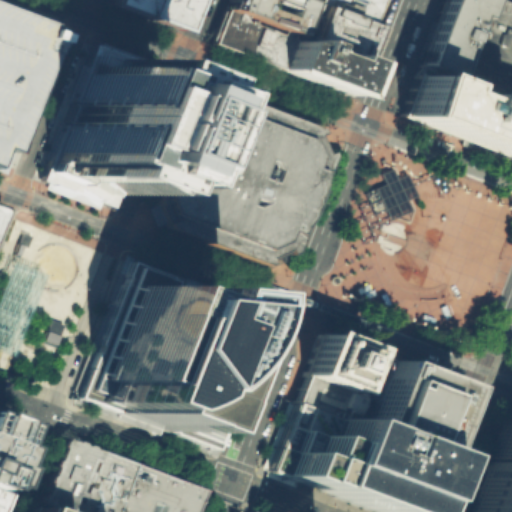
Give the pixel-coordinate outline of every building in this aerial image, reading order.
[(143,0),(103,0),(102,4),(137,17),(143,0)] [(143,0),(137,17),(172,30),(183,0),(143,0)] [(221,0),(219,8),(287,33),(299,0),(221,0)] [(302,0),(299,0),(287,33),(356,59),(368,25),(302,0)] [(377,0),(302,0),(368,25),(377,0)] [(486,0),(457,80),(416,65),(434,17),(440,0),(486,0)] [(511,76),(504,98),(457,80),(486,0),(511,0),(511,76)] [(0,161),(3,163),(48,46),(52,34),(41,30),(44,22),(0,5),(0,161)] [(287,33),(219,8),(205,43),(274,68),(287,33)] [(356,59),(287,33),(274,68),(288,74),(342,94),(356,59)] [(89,39),(36,181),(105,207),(157,65),(89,39)] [(464,142),(511,160),(511,100),(504,98),(457,80),(416,65),(396,117),(464,142)] [(146,199),(183,102),(210,90),(307,127),(320,154),(283,251),(256,263),(159,226),(146,199)] [(361,190),(370,186),(380,182),(376,172),(387,167),(392,177),(402,173),(411,194),(401,198),(405,208),(384,218),(380,208),(370,212),(368,207),(361,190)] [(377,226),(379,222),(381,223),(383,221),(380,229),(384,230),(384,231),(383,234),(382,237),(381,237),(378,236),(375,243),(374,241),(372,240),(373,236),(374,230),(377,226)] [(18,231),(10,254),(14,256),(19,245),(23,246),(28,235),(25,234),(18,231)] [(124,259),(72,396),(95,405),(110,411),(161,430),(208,448),(260,311),(202,289),(124,259)] [(441,295),(452,320),(444,324),(433,298),(441,295)] [(47,318),(60,323),(51,346),(38,341),(47,318)] [(313,332),(357,349),(339,395),(296,379),(305,353),(313,332)] [(339,395),(357,349),(382,358),(356,427),(287,401),(296,379),(339,395)] [(382,358),(449,384),(423,452),(356,427),(382,358)] [(376,511),(400,511),(419,463),(423,452),(356,427),(287,401),(283,399),(279,410),(257,467),(308,486),(376,511)] [(511,403),(503,400),(482,455),(511,466),(511,403)] [(0,484),(0,414),(23,423),(0,484)] [(49,511),(67,511),(91,449),(56,436),(31,502),(48,508),(47,511),(49,511)] [(67,511),(105,511),(124,462),(91,449),(67,511)] [(511,511),(511,466),(482,455),(459,511),(511,511)] [(105,511),(183,511),(193,488),(124,462),(105,511)]
